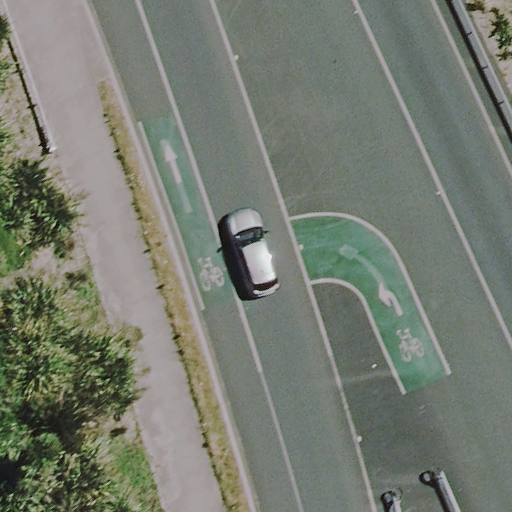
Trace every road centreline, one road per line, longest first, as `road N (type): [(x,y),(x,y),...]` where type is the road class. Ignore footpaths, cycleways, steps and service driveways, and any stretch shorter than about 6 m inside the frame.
road 1 (trunk): [(322,511),(252,260),(167,0)]
road 2 (motorway): [(511,265),(388,0)]
